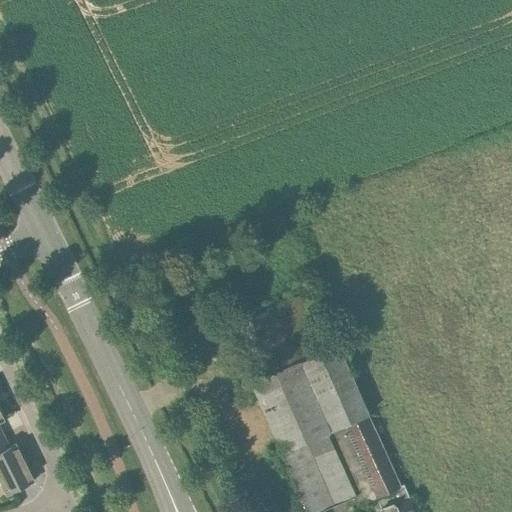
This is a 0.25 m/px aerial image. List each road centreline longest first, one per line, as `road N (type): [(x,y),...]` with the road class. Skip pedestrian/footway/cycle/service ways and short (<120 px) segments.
road 1 (unclassified): [(176,511),(40,235)]
road 2 (residential): [(0,359),(62,502)]
